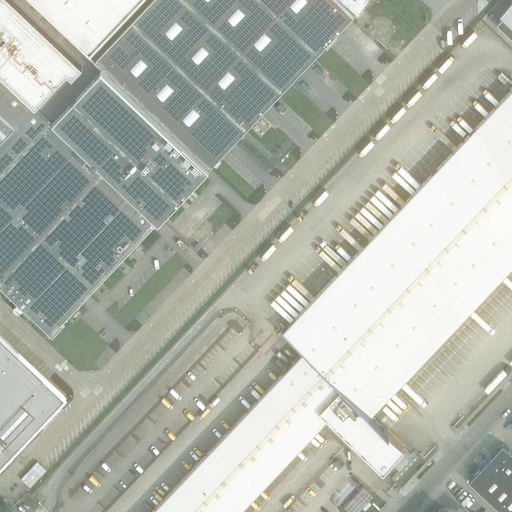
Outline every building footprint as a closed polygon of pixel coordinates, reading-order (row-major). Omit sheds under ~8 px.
[(62,321),(357,8),(359,10),(366,0),(0,0),(0,284),(18,301),(15,305),(14,306),(14,308),(15,309),(16,310),(17,311),(19,311),(20,310),(27,317),(31,313),(52,334),(64,322),(62,321)] [(511,0),(501,14),(504,16),(496,24),(511,38),(511,0)] [(371,413),(511,264),(511,88),(283,331),(304,351),(151,511),(237,511),(328,416),(383,469),(405,446),(386,429),(387,428),(371,413)] [(0,463),(40,421),(41,422),(53,409),(52,408),(63,396),(0,336),(0,463)] [(511,511),(511,451),(503,443),(469,479),(503,511),(511,511)] [(343,465),(337,459),(333,463),(339,468),(343,465)]
